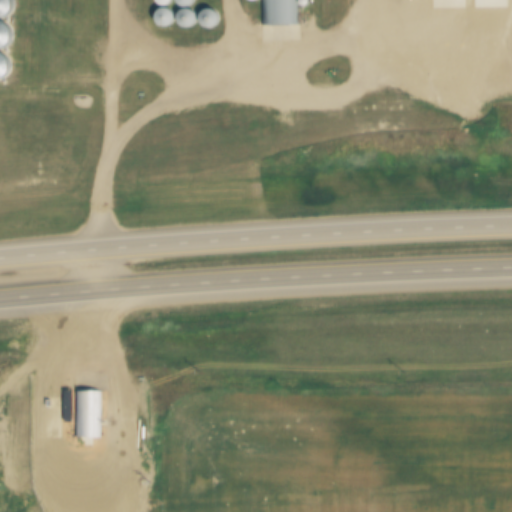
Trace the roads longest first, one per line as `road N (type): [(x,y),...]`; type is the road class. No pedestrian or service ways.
road 1 (trunk): [(511,224),(276,234),(0,261)]
road 2 (trunk): [(0,299),(279,273),(511,263)]
